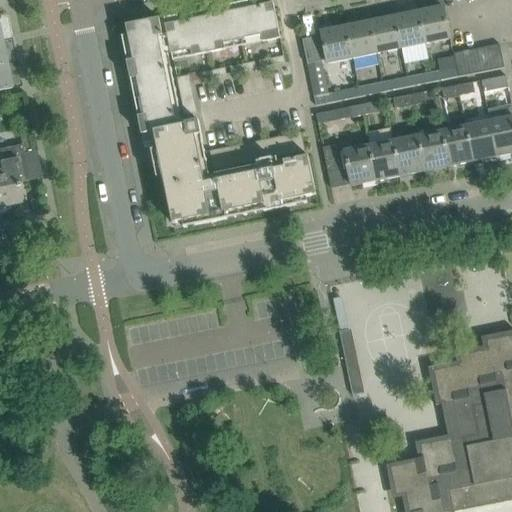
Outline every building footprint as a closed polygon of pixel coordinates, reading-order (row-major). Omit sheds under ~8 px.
[(262,41),(262,42),(280,39),(273,3),(255,7),(255,9),(250,10),(248,1),(236,3),(243,40),(261,36),(262,41)] [(226,43),(243,40),(236,3),(223,6),(225,15),(219,16),(219,14),(202,18),(209,53),(228,50),(228,48),(227,48),(226,43)] [(426,44),(451,39),(444,7),(419,12),(426,44)] [(401,49),(426,44),(419,12),(395,17),(401,49)] [(209,53),(202,18),(184,22),(185,23),(179,24),(178,15),(164,18),(172,61),(175,60),(174,59),(173,59),(172,54),(191,50),(192,55),(191,56),(192,57),(209,53)] [(377,54),(401,49),(395,17),(371,22),(377,54)] [(182,125),(182,124),(181,124),(181,125),(176,126),(158,37),(163,36),(160,19),(126,26),(131,50),(126,51),(126,48),(124,48),(131,80),(132,80),(132,79),(137,78),(145,116),(140,117),(138,117),(142,135),(155,132),(158,149),(151,150),(155,167),(156,167),(155,163),(160,162),(173,224),(197,219),(198,224),(195,225),(195,226),(227,219),(227,218),(226,218),(225,213),(263,206),(265,211),(264,211),(264,212),(296,205),(296,204),(293,205),(292,200),(316,195),(308,156),(282,161),(283,167),(254,173),(255,175),(249,176),(249,174),(224,179),(224,181),(219,182),(218,180),(202,184),(201,179),(203,178),(200,160),(198,161),(197,155),(199,155),(196,143),(201,142),(201,143),(202,143),(198,122),(182,125)] [(353,59),(377,54),(371,22),(346,27),(353,59)] [(328,64),(353,59),(346,27),(321,32),(322,36),(302,40),(308,65),(327,61),(328,64)] [(492,71),(505,68),(500,45),(487,47),(492,71)] [(479,73),(492,71),(487,47),(475,50),(479,73)] [(469,76),(479,73),(475,50),(464,52),(469,76)] [(459,78),(469,76),(464,52),(454,54),(454,55),(459,78)] [(433,83),(459,78),(454,55),(438,59),(441,72),(432,74),(433,83)] [(285,63),(284,57),(259,62),(261,68),(285,63)] [(231,74),(256,69),(255,63),(230,68),(231,74)] [(0,91),(11,89),(6,65),(0,66),(0,91)] [(359,89),(326,95),(320,66),(308,68),(316,107),(361,98),(359,89)] [(202,80),(227,75),(225,69),(201,74),(202,80)] [(409,88),(433,83),(432,74),(407,79),(409,88)] [(197,115),(190,81),(189,75),(176,78),(184,117),(197,115)] [(483,93),(509,88),(506,76),(481,82),(483,93)] [(385,93),(409,88),(407,79),(383,84),(385,93)] [(457,86),(459,97),(474,94),(472,83),(457,86)] [(361,98),(385,93),(383,84),(359,89),(361,98)] [(443,100),(459,97),(457,86),(441,90),(443,100)] [(409,96),(411,106),(427,103),(424,93),(409,96)] [(395,109),(411,106),(409,96),(393,99),(395,109)] [(361,106),(363,116),(379,113),(377,103),(361,106)] [(339,121),(363,116),(361,106),(336,111),(339,121)] [(497,158),(511,154),(511,117),(490,122),(497,158)] [(473,162),(497,158),(490,122),(466,127),(473,162)] [(449,167),(473,162),(466,127),(442,132),(449,167)] [(424,172),(449,167),(442,132),(417,137),(424,172)] [(306,152),(302,133),(210,152),(213,171),(260,161),(274,159),(275,164),(276,164),(275,158),(306,152)] [(401,177),(424,172),(417,137),(394,141),(401,177)] [(376,182),(401,177),(394,141),(369,146),(376,182)] [(0,170),(0,173),(0,172),(0,206),(20,203),(15,177),(27,174),(21,146),(0,150),(0,170)] [(352,187),(376,182),(369,146),(336,153),(335,147),(323,149),(328,174),(349,170),(352,187)] [(260,162),(260,161),(213,171),(210,152),(205,153),(206,160),(206,163),(209,176),(271,164),(270,160),(265,161),(260,162)] [(511,511),(511,335),(487,341),(489,350),(460,356),(462,366),(434,371),(440,404),(436,405),(436,406),(455,402),(457,410),(452,411),(458,440),(450,442),(449,436),(448,436),(449,440),(421,446),(423,458),(386,465),(386,467),(391,466),(397,494),(406,492),(409,511),(455,511),(511,500),(511,511)]
